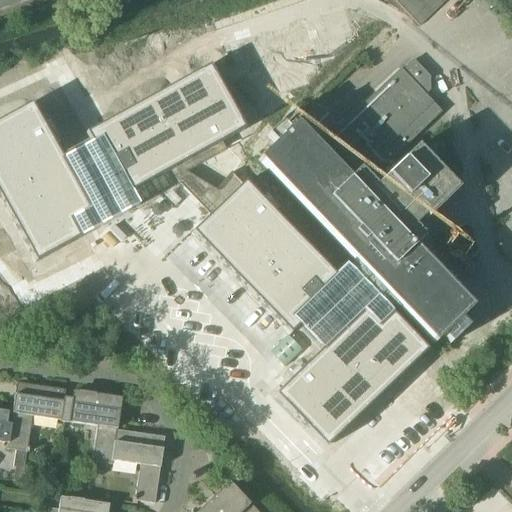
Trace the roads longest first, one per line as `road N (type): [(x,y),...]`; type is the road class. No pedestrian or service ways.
road 1 (residential): [(174,511),(182,432),(133,381),(0,365)]
road 2 (residential): [(400,511),(511,400)]
